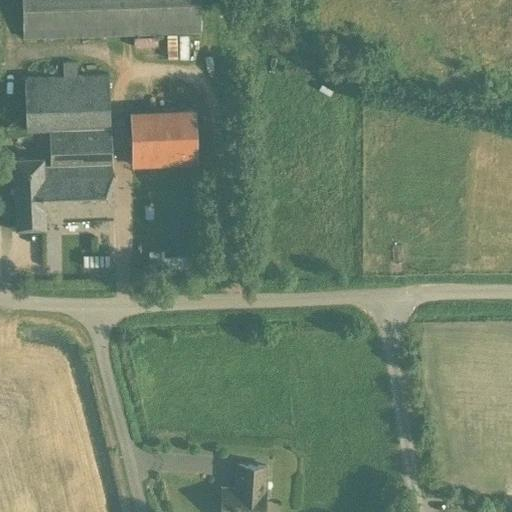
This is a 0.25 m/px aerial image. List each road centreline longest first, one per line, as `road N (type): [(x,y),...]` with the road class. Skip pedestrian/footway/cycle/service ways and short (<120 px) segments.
road 1 (residential): [(511,294),(95,314)]
road 2 (residential): [(140,511),(95,314)]
